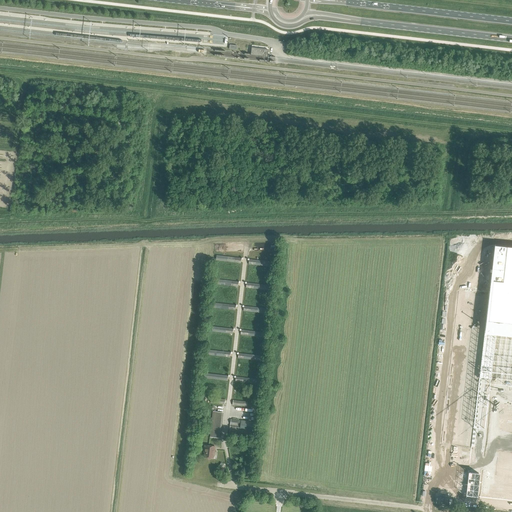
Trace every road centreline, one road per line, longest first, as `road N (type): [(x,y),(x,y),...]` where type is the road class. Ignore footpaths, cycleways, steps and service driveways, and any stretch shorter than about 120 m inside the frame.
road 1 (unclassified): [(425,511),(218,484)]
road 2 (primary): [(511,21),(340,1)]
road 3 (primary): [(343,19),(511,39)]
